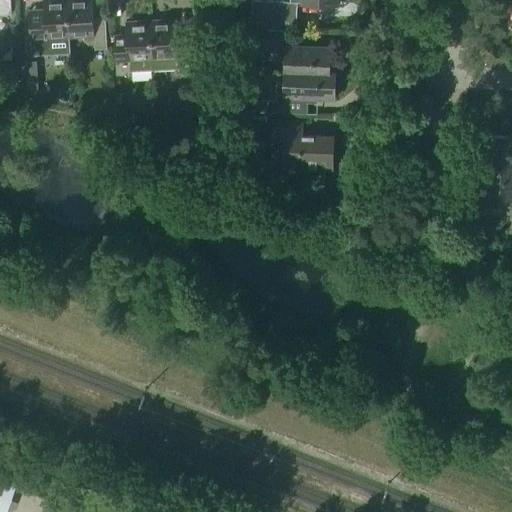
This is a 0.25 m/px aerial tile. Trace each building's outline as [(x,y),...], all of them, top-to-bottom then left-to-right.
[(0,0),(0,14),(12,13),(10,0),(0,0)] [(67,0),(43,0),(44,14),(29,15),(31,56),(71,54),(70,38),(69,38),(67,0)] [(94,22),(92,0),(67,0),(69,38),(70,38),(83,37),(84,41),(91,47),(95,47),(95,50),(107,49),(106,21),(94,22)] [(253,1),(252,15),(297,16),(297,3),(290,2),(253,1)] [(175,19),(149,21),(152,71),(174,70),(178,69),(178,72),(194,71),(193,62),(196,62),(195,29),(176,30),(175,19)] [(116,75),(129,75),(129,72),(152,71),(149,21),(126,22),(127,47),(115,47),(116,75)] [(290,43),(291,30),(250,28),(249,41),(290,43)] [(336,73),(336,72),(329,72),(330,47),(286,45),(285,71),(336,73)] [(36,61),(21,62),(22,94),(37,93),(36,61)] [(14,66),(0,70),(0,72),(5,87),(19,82),(14,66)] [(277,100),(222,98),(222,110),(284,113),(285,97),(335,99),(336,73),(285,71),(285,82),(278,81),(277,100)] [(206,98),(206,110),(219,110),(219,98),(206,98)] [(332,168),(334,136),(302,135),(302,122),(274,121),(273,149),(285,150),(285,166),(332,168)] [(466,131),(466,139),(478,139),(478,131),(466,131)] [(511,136),(488,136),(487,199),(511,199),(511,136)] [(49,483),(52,472),(40,468),(36,478),(49,483)] [(5,511),(17,480),(0,474),(0,511),(5,511)]
